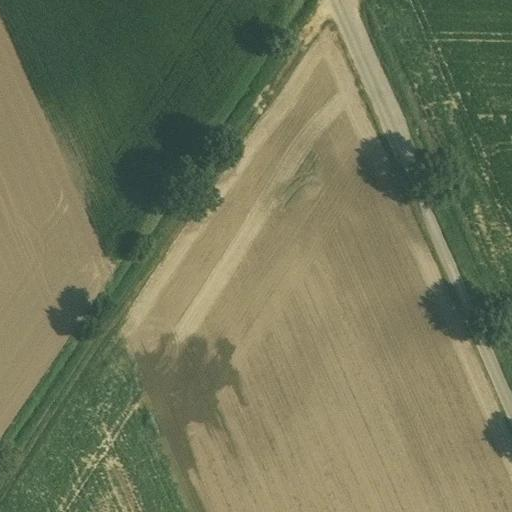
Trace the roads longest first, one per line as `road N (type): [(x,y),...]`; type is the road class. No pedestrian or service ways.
road 1 (track): [(334,0),(0,482)]
road 2 (unclassified): [(337,0),(511,398)]
